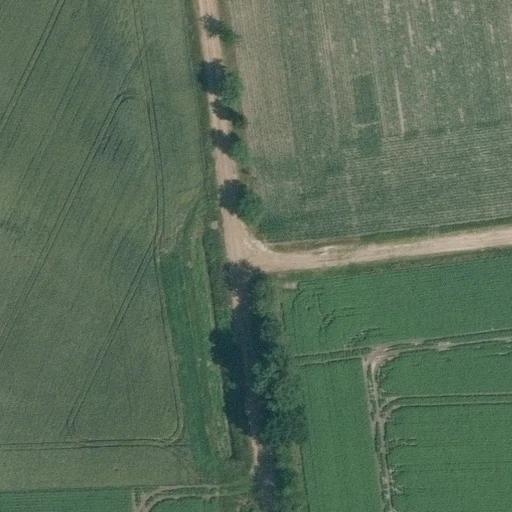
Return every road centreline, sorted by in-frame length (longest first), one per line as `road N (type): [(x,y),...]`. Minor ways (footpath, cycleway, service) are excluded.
road 1 (track): [(208,0),(278,511)]
road 2 (track): [(245,268),(511,233)]
